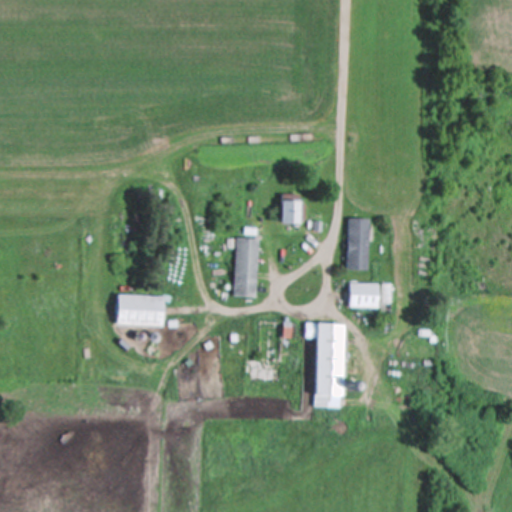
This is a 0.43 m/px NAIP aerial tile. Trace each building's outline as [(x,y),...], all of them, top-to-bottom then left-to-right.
[(276,223),(298,223),(298,194),(276,194),(276,223)] [(366,219),(345,219),(345,269),(366,269),(366,219)] [(229,296),(252,297),(256,239),(233,238),(229,296)] [(375,308),(375,283),(346,283),(346,308),(375,308)] [(388,322),(388,284),(380,284),(380,322),(388,322)] [(158,326),(158,296),(112,296),(112,326),(158,326)] [(257,361),(280,361),(280,337),(288,337),(288,322),(257,322),(257,361)] [(311,338),(309,407),(336,408),(339,323),(302,322),(302,338),(311,338)]
